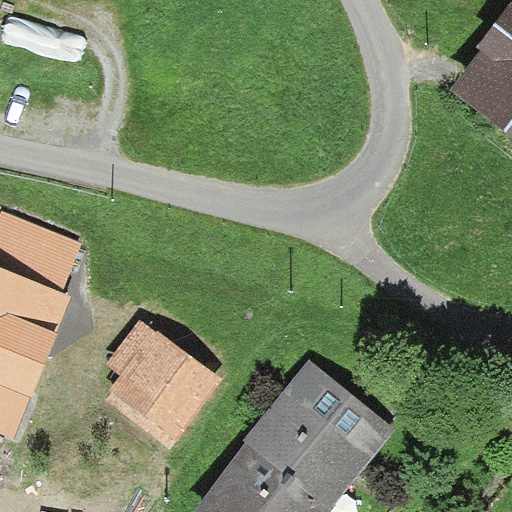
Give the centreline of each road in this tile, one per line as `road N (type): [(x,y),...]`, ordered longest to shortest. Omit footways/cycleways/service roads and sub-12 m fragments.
road 1 (unclassified): [(0,154),(239,202),(330,204),(360,190),(390,140),(391,76),(363,0)]
road 2 (track): [(464,325),(401,295),(292,208)]
